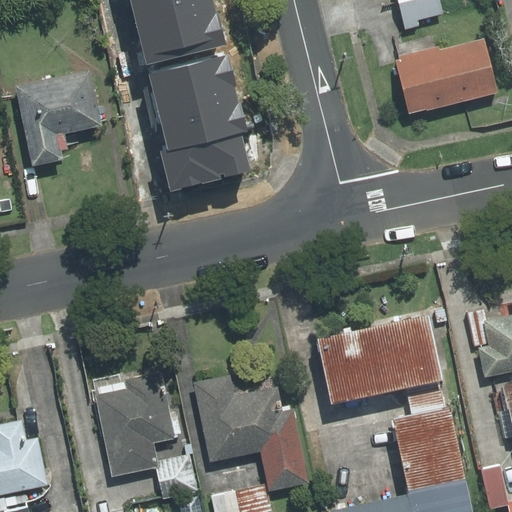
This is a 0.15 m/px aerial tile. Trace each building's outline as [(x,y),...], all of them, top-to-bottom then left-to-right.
[(446,0),(404,0),(412,27),(424,24),(423,19),(450,12),(446,0)] [(485,35),(396,56),(409,111),(498,90),(485,35)] [(203,46),(144,59),(161,136),(220,123),(203,46)] [(73,131),(109,123),(96,64),(22,80),(40,163),(78,155),(73,131)] [(446,398),(441,373),(450,372),(437,305),(323,327),(336,394),(409,380),(414,405),(400,408),(416,483),(338,499),(340,511),(482,511),(458,396),(446,398)] [(511,310),(488,316),(493,339),(482,342),(489,372),(511,367),(511,310)] [(239,385),(235,369),(195,378),(212,458),(266,446),(274,484),(312,476),(296,401),(281,405),(275,378),(239,385)] [(195,451),(162,457),(158,439),(188,433),(184,414),(176,416),(168,376),(138,382),(140,390),(104,396),(117,469),(159,462),(165,496),(202,489),(195,451)] [(0,490),(52,480),(43,432),(32,434),(28,414),(0,419),(0,435),(1,439),(0,439),(0,490)] [(275,511),(270,481),(216,492),(219,511),(275,511)] [(38,511),(36,499),(8,504),(9,508),(0,509),(0,511),(38,511)]
